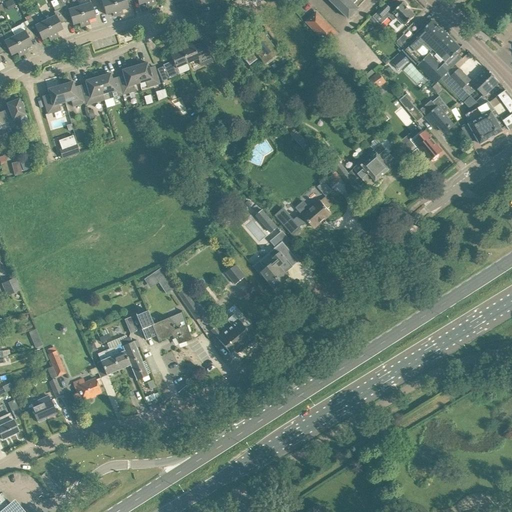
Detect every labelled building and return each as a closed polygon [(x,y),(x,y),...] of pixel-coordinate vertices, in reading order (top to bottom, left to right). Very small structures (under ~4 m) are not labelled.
[(8,0),(4,2),(8,10),(15,7),(11,0),(8,0)] [(63,0),(60,0),(57,1),(59,5),(66,21),(71,19),(73,25),(79,23),(80,26),(85,24),(79,6),(68,9),(67,6),(66,6),(63,0)] [(118,14),(113,0),(101,0),(106,15),(112,13),(113,16),(118,14)] [(125,0),(113,0),(118,14),(123,13),(122,10),(128,8),(125,0)] [(208,0),(187,0),(189,3),(192,2),(194,8),(209,4),(208,0)] [(219,0),(212,2),(214,8),(224,5),(222,0),(219,0)] [(329,0),(349,19),(359,9),(358,8),(365,0),(329,0)] [(90,2),(79,6),(85,24),(90,23),(89,20),(95,18),(90,2)] [(385,13),(393,21),(389,24),(397,32),(405,25),(415,15),(403,3),(393,13),(390,10),(391,9),(386,4),(371,19),(375,23),(385,13)] [(66,21),(59,5),(54,7),(55,10),(53,11),(55,14),(45,19),(54,37),(58,35),(57,32),(63,29),(60,24),(66,21)] [(307,22),(327,42),(336,33),(316,13),(307,22)] [(27,21),(26,21),(34,37),(39,35),(42,40),(48,37),(49,40),(54,37),(45,19),(35,24),(30,15),(25,17),(27,21)] [(415,37),(402,51),(417,64),(437,83),(440,81),(439,80),(441,79),(447,73),(446,73),(455,65),(462,58),(456,52),(460,48),(433,20),(431,22),(429,20),(423,27),(414,36),(415,37)] [(11,29),(14,36),(23,53),(27,51),(26,48),(32,45),(29,39),(34,37),(26,21),(21,23),(21,24),(11,29)] [(19,55),(23,53),(14,36),(4,41),(1,34),(0,34),(0,45),(3,53),(8,50),(11,55),(17,52),(19,55)] [(264,62),(277,53),(261,34),(249,43),(252,47),(241,55),(249,65),(260,57),(264,62)] [(192,42),(181,47),(188,63),(198,59),(201,66),(212,61),(204,42),(197,45),(197,46),(194,47),(192,42)] [(188,63),(181,47),(169,52),(173,61),(163,65),(163,66),(157,69),(162,81),(169,78),(179,74),(176,68),(188,63)] [(220,52),(226,63),(231,60),(225,49),(220,52)] [(401,52),(391,61),(393,64),(397,69),(398,69),(408,60),(401,52)] [(147,62),(134,66),(139,83),(145,82),(147,88),(160,84),(157,76),(151,77),(147,62)] [(123,75),(118,77),(123,95),(135,91),(133,85),(139,83),(134,66),(122,70),(123,75)] [(451,77),(470,95),(477,88),(484,96),(499,82),(486,68),(472,82),(459,68),(451,77)] [(110,73),(98,77),(103,94),(108,92),(110,98),(123,95),(118,77),(112,79),(110,73)] [(378,73),(366,83),(374,92),(386,82),(378,73)] [(451,77),(447,73),(441,79),(465,102),(471,97),(470,95),(451,77)] [(86,86),(81,88),(86,105),(105,100),(103,94),(98,77),(85,81),(86,86)] [(73,81),(60,85),(65,102),(71,101),(73,107),(85,103),(85,106),(86,105),(81,88),(80,85),(74,87),(73,81)] [(65,102),(60,85),(47,89),(52,104),(45,106),(47,114),(60,110),(59,104),(65,102)] [(503,102),(494,108),(500,117),(501,118),(502,118),(507,126),(509,130),(510,130),(511,128),(511,97),(506,90),(504,88),(504,87),(496,93),(498,96),(503,102)] [(399,101),(418,121),(424,116),(410,101),(412,99),(407,93),(399,101)] [(151,95),(144,96),(146,105),(153,103),(151,95)] [(432,100),(420,110),(435,127),(438,125),(445,133),(453,125),(447,118),(453,113),(444,102),(440,96),(433,102),(432,100)] [(491,110),(487,103),(480,106),(471,97),(465,102),(473,110),(465,115),(470,123),(477,137),(480,144),(489,139),(494,137),(494,136),(503,131),(491,110)] [(22,123),(19,117),(25,115),(22,107),(24,107),(22,102),(21,102),(19,99),(6,103),(12,118),(7,120),(6,120),(9,128),(22,123)] [(0,135),(10,132),(9,128),(6,120),(7,120),(3,111),(0,111),(0,135)] [(131,125),(134,133),(142,131),(136,124),(131,125)] [(396,138),(390,130),(386,134),(392,141),(396,138)] [(419,147),(428,157),(430,160),(431,159),(434,159),(436,157),(436,155),(441,151),(425,131),(418,137),(414,141),(419,147)] [(296,132),(291,137),(303,150),(308,145),(296,132)] [(73,135),(58,140),(61,149),(59,150),(62,158),(72,155),(79,152),(76,144),(73,135)] [(417,149),(411,141),(412,140),(410,138),(404,144),(411,153),(417,149)] [(337,158),(332,163),(350,186),(355,181),(362,189),(373,179),(376,182),(391,168),(388,165),(395,160),(389,153),(391,151),(388,146),(385,149),(381,144),(374,150),(376,153),(361,165),(359,163),(354,168),(349,173),(337,158)] [(22,169),(28,167),(26,160),(20,162),(22,169)] [(325,180),(331,187),(337,182),(337,183),(342,179),(336,171),(325,180)] [(186,179),(194,190),(201,184),(192,174),(186,179)] [(284,208),(275,216),(291,235),(300,228),(300,227),(302,225),(303,225),(308,221),(314,228),(331,213),(327,208),(332,204),(328,199),(325,196),(311,209),(303,201),(294,209),(299,215),(294,220),(284,208)] [(277,229),(262,210),(256,215),(271,233),(277,229)] [(262,274),(274,289),(289,276),(286,272),(293,266),(292,266),(298,261),(291,254),(292,253),(282,241),(282,242),(283,243),(270,254),(273,258),(276,262),(267,269),(259,260),(259,262),(254,266),(253,265),(252,265),(261,276),(262,276),(261,274),(262,274)] [(226,273),(236,285),(246,276),(237,264),(226,273)] [(160,269),(152,274),(166,293),(173,288),(160,269)] [(20,290),(15,278),(2,283),(7,295),(20,290)] [(178,294),(196,320),(202,316),(184,290),(178,294)] [(156,336),(158,341),(172,336),(173,339),(175,338),(178,344),(192,340),(182,312),(153,324),(147,310),(135,315),(146,341),(156,336)] [(216,336),(230,353),(250,335),(237,320),(233,315),(227,320),(231,325),(220,334),(214,326),(210,330),(216,336)] [(124,319),(130,334),(136,331),(130,317),(124,319)] [(36,330),(29,333),(35,349),(36,348),(42,346),(36,330)] [(120,341),(121,344),(122,346),(131,342),(129,337),(120,341)] [(139,346),(137,340),(134,341),(131,342),(122,346),(124,350),(130,365),(136,380),(148,375),(136,348),(139,346)] [(118,370),(130,365),(124,350),(122,346),(121,344),(109,349),(118,370)] [(65,373),(56,351),(54,346),(46,350),(57,376),(65,373)] [(106,375),(118,370),(109,349),(97,354),(100,360),(106,375)] [(49,382),(56,398),(63,395),(56,378),(49,382)] [(77,393),(73,395),(76,402),(81,400),(82,400),(101,392),(95,379),(82,384),(81,380),(73,383),(77,393)] [(0,387),(0,394),(13,388),(10,382),(0,387)] [(45,418),(56,413),(48,395),(36,401),(38,406),(32,408),(37,421),(38,421),(39,423),(46,419),(45,418)] [(13,399),(6,402),(13,418),(20,415),(13,399)] [(0,434),(2,439),(18,432),(13,420),(10,413),(0,417),(0,434)] [(1,493),(0,493),(0,511),(6,511),(13,507),(1,493)] [(20,511),(12,503),(1,511),(20,511)]
